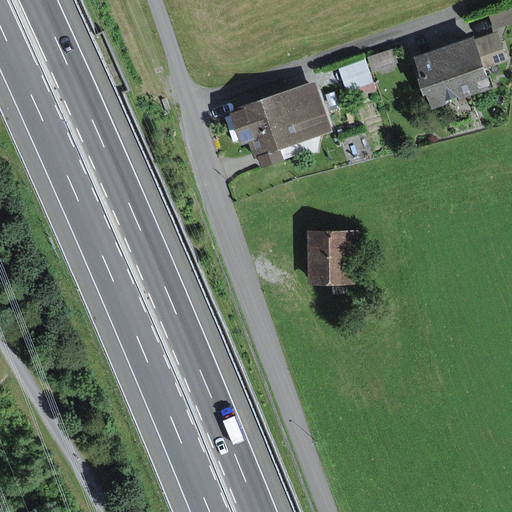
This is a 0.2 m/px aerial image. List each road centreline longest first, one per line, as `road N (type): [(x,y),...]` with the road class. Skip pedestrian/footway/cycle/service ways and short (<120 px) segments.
road 1 (motorway): [(262,511),(42,0)]
road 2 (residential): [(329,511),(202,170),(154,0)]
road 3 (motorway): [(0,25),(208,511)]
road 4 (track): [(106,511),(0,340)]
